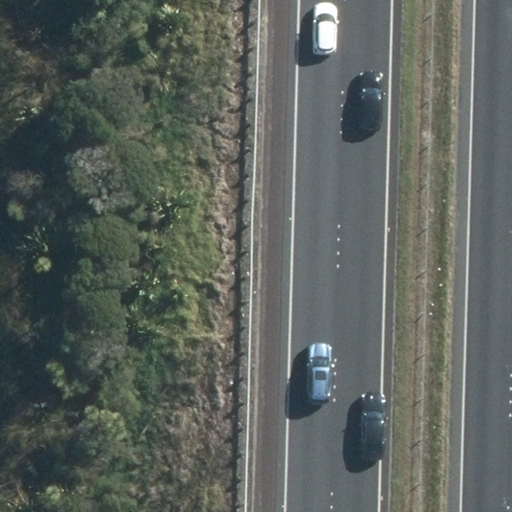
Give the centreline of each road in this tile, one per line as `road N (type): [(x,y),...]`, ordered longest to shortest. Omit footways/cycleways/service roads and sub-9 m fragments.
road 1 (motorway): [(332,511),(347,0)]
road 2 (motorway): [(511,331),(506,511)]
